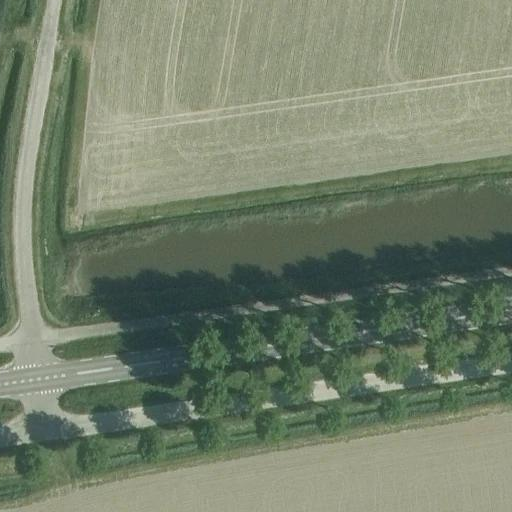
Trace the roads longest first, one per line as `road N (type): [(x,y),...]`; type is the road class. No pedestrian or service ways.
road 1 (unclassified): [(511,269),(29,337)]
road 2 (secondary): [(35,379),(511,307)]
road 3 (unclassified): [(42,431),(511,361)]
road 4 (unclassified): [(29,337),(22,194),(53,0)]
